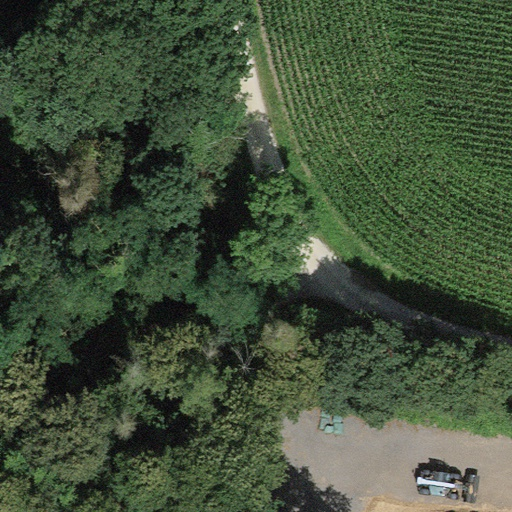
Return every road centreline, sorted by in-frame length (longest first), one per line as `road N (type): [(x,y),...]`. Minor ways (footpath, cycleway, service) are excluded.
road 1 (track): [(315,298),(242,117),(221,0)]
road 2 (track): [(511,368),(417,349),(315,298)]
